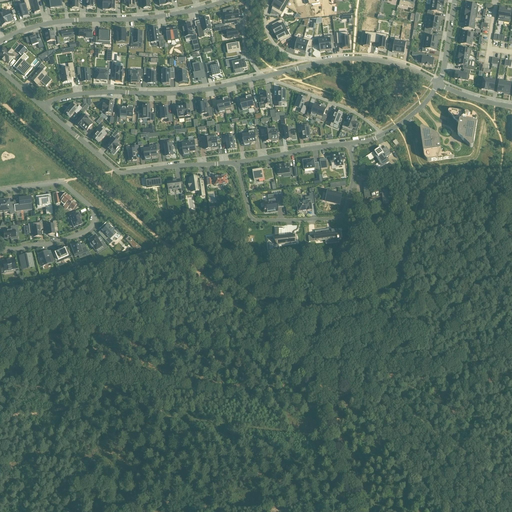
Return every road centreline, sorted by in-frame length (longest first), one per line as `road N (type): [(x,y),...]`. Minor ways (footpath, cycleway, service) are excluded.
road 1 (track): [(166,246),(200,252),(263,302),(333,308),(377,299),(399,287),(420,196),(449,174),(511,169)]
road 2 (residential): [(0,40),(51,22),(152,17),(229,0)]
road 3 (residential): [(43,108),(76,94),(174,93),(264,76)]
road 4 (track): [(166,246),(0,100)]
road 5 (residential): [(348,144),(346,206),(330,219),(253,220),(237,162)]
road 6 (track): [(511,510),(466,451),(401,406),(352,389)]
road 7 (track): [(164,383),(317,407),(352,389)]
road 8 (track): [(0,288),(166,246)]
road 9 (track): [(329,435),(159,416)]
road 10 (track): [(0,362),(164,383)]
road 11 (track): [(304,366),(180,257)]
road 12 (track): [(145,498),(308,511)]
road 13 (track): [(159,416),(82,406),(0,415)]
road 14 (track): [(358,511),(304,366)]
road 15 (residential): [(61,182),(87,204),(92,225),(47,244),(0,245)]
road 16 (residential): [(264,76),(345,108),(382,135)]
road 17 (residential): [(115,169),(237,162)]
